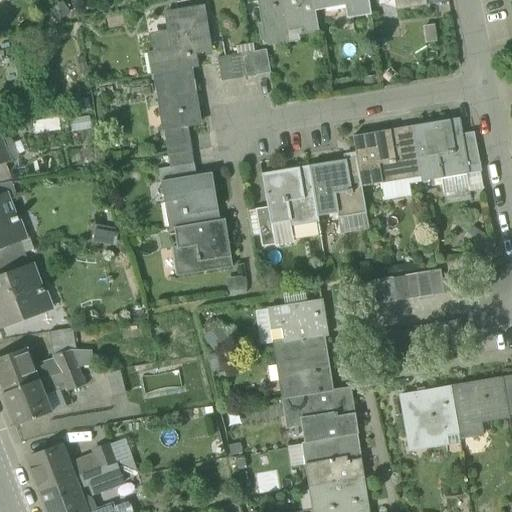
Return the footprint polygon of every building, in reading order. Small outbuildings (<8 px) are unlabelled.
[(313,12),(312,4),(311,0),(257,0),(263,31),(272,34),(277,33),(284,39),(317,34),(313,12)] [(370,16),(367,0),(311,0),(312,4),(335,0),(343,0),(345,7),(347,20),(370,16)] [(343,0),(335,0),(312,4),(313,12),(345,7),(343,0)] [(399,0),(401,10),(425,6),(424,0),(399,0)] [(62,2),(49,11),(57,23),(70,14),(62,2)] [(157,40),(162,74),(190,70),(197,69),(196,58),(202,57),(201,49),(211,48),(204,8),(168,14),(172,37),(157,40)] [(154,76),(162,74),(157,40),(172,37),(168,14),(163,14),(166,31),(150,34),(154,53),(147,54),(150,76),(154,76)] [(436,43),(434,26),(422,28),(425,45),(436,43)] [(268,53),(252,55),(256,79),(272,76),(268,53)] [(244,81),(256,79),(252,55),(240,57),(244,81)] [(233,83),(244,81),(240,57),(229,59),(233,83)] [(221,85),(233,83),(229,59),(217,61),(221,85)] [(199,125),(190,70),(162,74),(154,76),(163,131),(187,127),(199,125)] [(89,117),(69,120),(71,134),(91,131),(89,117)] [(438,170),(439,180),(467,175),(461,136),(458,120),(411,128),(413,139),(418,173),(438,170)] [(163,131),(167,157),(191,153),(187,127),(163,131)] [(411,128),(401,130),(403,141),(413,139),(411,128)] [(352,138),(355,159),(360,186),(380,182),(381,186),(408,182),(410,181),(403,141),(401,130),(400,130),(400,134),(391,136),(390,132),(352,138)] [(461,136),(467,175),(479,173),(480,173),(473,134),(461,136)] [(0,164),(4,163),(17,158),(7,136),(0,139),(0,164)] [(403,141),(410,181),(419,180),(418,173),(413,139),(403,141)] [(193,165),(191,153),(167,157),(170,169),(193,165)] [(355,159),(308,168),(316,213),(335,209),(337,220),(365,215),(360,186),(355,159)] [(12,183),(4,163),(0,164),(0,184),(10,183),(12,183)] [(195,178),(193,165),(170,169),(159,171),(161,184),(165,183),(195,178)] [(317,222),(316,213),(308,168),(262,175),(268,209),(270,223),(289,220),(290,227),(317,222)] [(420,183),(439,180),(438,170),(418,173),(419,180),(420,183)] [(479,173),(467,175),(439,180),(442,194),(468,190),(468,191),(482,189),(479,173)] [(168,231),(176,229),(215,223),(213,214),(217,213),(211,175),(195,178),(165,183),(168,203),(163,203),(168,231)] [(408,182),(381,186),(384,202),(411,197),(408,182)] [(0,198),(6,197),(7,201),(15,198),(10,183),(0,184),(0,198)] [(468,191),(468,190),(442,194),(445,205),(470,201),(468,191)] [(0,247),(18,241),(19,241),(12,225),(18,223),(16,219),(14,219),(7,201),(6,197),(0,198),(0,247)] [(254,211),(259,238),(272,236),(270,223),(268,209),(254,211)] [(259,238),(254,211),(246,213),(251,239),(259,238)] [(365,215),(337,220),(340,236),(368,231),(365,215)] [(289,220),(270,223),(272,236),(274,247),(293,244),(293,241),(290,227),(289,220)] [(18,241),(24,255),(34,251),(22,221),(18,223),(12,225),(19,241),(18,241)] [(223,221),(215,223),(176,229),(179,248),(171,249),(175,279),(232,269),(223,221)] [(317,222),(290,227),(293,241),(319,236),(317,222)] [(117,229),(94,225),(91,243),(114,247),(117,229)] [(471,227),(461,243),(474,252),(485,236),(471,227)] [(259,238),(261,249),(274,247),(272,236),(259,238)] [(0,247),(0,263),(24,255),(18,241),(0,247)] [(29,269),(24,255),(0,263),(0,271),(3,279),(28,270),(29,269)] [(0,280),(0,329),(44,313),(38,297),(44,295),(42,289),(40,290),(32,268),(29,269),(28,270),(3,279),(0,280)] [(439,271),(427,273),(431,297),(443,295),(440,278),(439,271)] [(419,299),(431,297),(427,273),(415,275),(419,299)] [(408,301),(419,299),(415,275),(404,277),(408,301)] [(440,278),(443,295),(455,293),(452,276),(440,278)] [(243,277),(226,280),(228,298),(239,296),(245,295),(243,277)] [(396,303),(408,301),(404,277),(392,279),(396,303)] [(384,305),(396,303),(392,279),(380,281),(384,305)] [(372,306),(384,305),(380,281),(368,283),(372,306)] [(360,308),(372,306),(368,283),(356,285),(360,308)] [(284,310),(307,306),(305,293),(282,296),(284,310)] [(282,330),(284,343),(322,337),(325,336),(320,304),(307,306),(284,310),(268,312),(272,332),(282,330)] [(272,332),(268,312),(254,315),(260,348),(273,345),(284,343),(282,330),(272,332)] [(460,321),(448,323),(451,347),(463,345),(463,344),(460,321)] [(448,323),(436,325),(439,348),(451,347),(448,323)] [(427,350),(439,348),(436,325),(424,327),(427,350)] [(412,328),(412,329),(416,352),(427,350),(424,327),(424,326),(412,328)] [(412,329),(400,330),(404,354),(416,352),(412,329)] [(400,330),(388,332),(392,356),(404,354),(400,330)] [(388,332),(377,334),(380,358),(392,356),(388,332)] [(47,336),(49,350),(73,347),(71,333),(47,336)] [(368,359),(380,358),(377,334),(365,336),(368,359)] [(332,393),(322,337),(284,343),(273,345),(277,366),(285,365),(287,379),(282,380),(286,401),(332,393)] [(0,359),(0,391),(2,396),(37,383),(33,371),(25,350),(0,359)] [(52,358),(54,363),(59,375),(77,370),(70,352),(52,358)] [(86,352),(70,352),(77,370),(91,366),(86,352)] [(38,382),(59,375),(54,363),(33,371),(37,383),(38,382)] [(77,370),(59,375),(63,386),(66,393),(84,386),(77,370)] [(105,375),(111,400),(125,397),(119,372),(105,375)] [(43,394),(63,386),(59,375),(38,382),(43,394)] [(511,377),(501,380),(508,416),(511,415),(511,377)] [(508,419),(508,416),(501,380),(470,385),(471,391),(451,395),(458,435),(459,441),(482,436),(480,423),(508,419)] [(38,382),(37,383),(2,396),(14,428),(50,414),(44,397),(43,394),(38,382)] [(470,385),(450,388),(451,391),(451,395),(471,391),(470,385)] [(337,392),(332,393),(286,401),(283,401),(288,426),(307,422),(311,444),(357,435),(358,435),(350,390),(337,392)] [(446,437),(458,435),(451,395),(451,391),(442,393),(441,390),(399,397),(406,437),(422,434),(424,449),(448,445),(446,437)] [(59,391),(44,397),(50,414),(65,408),(59,391)] [(409,452),(424,449),(422,434),(406,437),(409,452)] [(366,477),(357,435),(311,444),(315,465),(306,467),(306,470),(314,468),(318,487),(366,477)] [(446,437),(448,445),(460,443),(459,441),(458,435),(446,437)] [(125,441),(109,447),(115,465),(138,475),(125,441)] [(302,446),(306,467),(315,465),(311,444),(302,446)] [(306,467),(302,446),(287,449),(291,470),(306,467)] [(39,494),(74,480),(70,468),(62,447),(26,461),(39,494)] [(93,459),(97,471),(115,465),(109,447),(91,453),(93,459)] [(93,459),(70,468),(74,480),(97,471),(93,459)] [(115,465),(97,471),(101,481),(104,488),(122,482),(115,465)] [(310,489),(318,487),(314,468),(306,470),(310,489)] [(78,490),(101,481),(97,471),(74,480),(78,490)] [(373,511),(366,477),(318,487),(322,509),(315,510),(315,511),(373,511)] [(86,511),(82,501),(78,490),(74,480),(39,494),(45,511),(86,511)] [(86,500),(82,501),(86,511),(91,511),(94,511),(93,509),(93,510),(90,502),(86,500)] [(115,511),(132,511),(130,502),(114,508),(115,511)]
